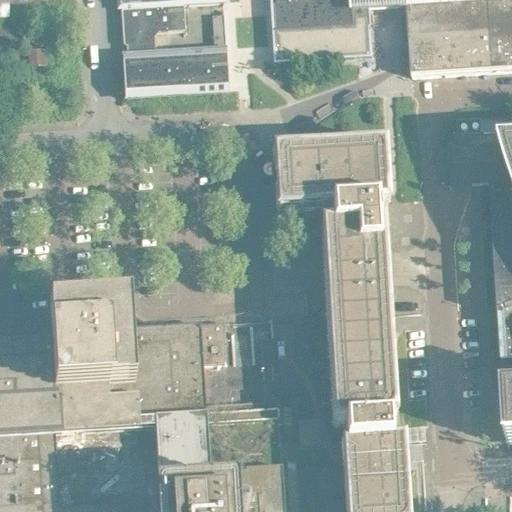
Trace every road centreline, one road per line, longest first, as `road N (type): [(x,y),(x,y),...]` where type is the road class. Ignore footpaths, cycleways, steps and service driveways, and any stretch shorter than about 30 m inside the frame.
road 1 (residential): [(449,483),(436,255)]
road 2 (residential): [(103,132),(249,119)]
road 3 (residential): [(103,132),(96,0)]
road 4 (residential): [(436,255),(304,261)]
